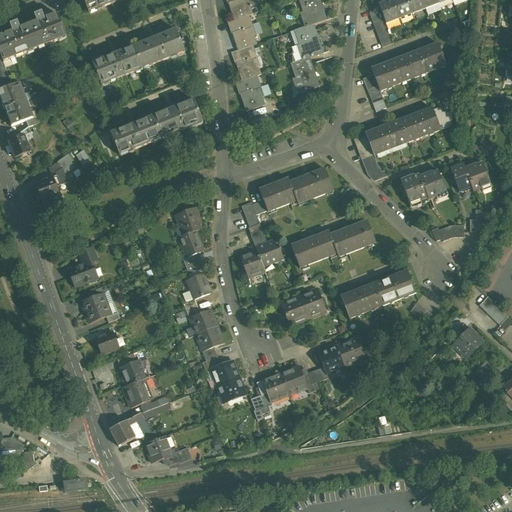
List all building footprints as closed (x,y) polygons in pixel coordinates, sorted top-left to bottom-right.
[(83,0),(89,14),(123,0),(83,0)] [(248,7),(246,0),(245,0),(226,0),(234,21),(247,17),(253,15),(250,6),(248,7)] [(298,0),(308,28),(313,26),(326,21),(319,0),(298,0)] [(391,0),(378,5),(380,10),(382,16),(384,22),(386,25),(399,20),(391,0)] [(412,15),(406,0),(391,0),(399,20),(412,15)] [(425,9),(421,0),(406,0),(412,15),(425,9)] [(436,0),(421,0),(425,9),(438,4),(436,0)] [(380,10),(369,15),(371,20),(382,16),(380,10)] [(37,23),(28,26),(38,50),(66,38),(57,15),(44,20),(41,12),(34,15),(37,23)] [(382,16),(371,20),(373,26),(384,22),(382,16)] [(234,21),(228,23),(238,52),(251,47),(257,45),(254,36),(252,37),(249,30),(251,30),(247,17),(234,21)] [(13,32),(0,37),(0,55),(3,63),(38,50),(28,26),(20,30),(17,21),(10,24),(13,32)] [(384,22),(373,26),(375,32),(387,27),(386,25),(384,22)] [(308,28),(294,32),(304,60),(309,59),(323,54),(313,26),(308,28)] [(387,27),(375,32),(378,37),(389,33),(387,27)] [(176,31),(134,47),(143,70),(185,53),(176,31)] [(389,33),(378,37),(380,43),(391,39),(389,33)] [(391,39),(380,43),(382,49),(393,44),(391,39)] [(430,49),(413,56),(412,54),(404,57),(413,80),(446,67),(437,44),(429,48),(430,49)] [(134,47),(92,64),(101,86),(143,70),(134,47)] [(238,52),(232,54),(242,82),(255,77),(261,75),(258,67),(256,67),(254,61),(256,60),(251,47),(238,52)] [(3,63),(0,55),(0,86),(1,87),(11,83),(3,63)] [(397,62),(380,69),(379,67),(371,70),(373,76),(375,81),(377,87),(379,92),(413,80),(404,57),(396,60),(397,62)] [(304,60),(291,65),(296,79),(293,80),(297,95),(319,87),(309,59),(304,60)] [(373,76),(363,80),(365,85),(375,81),(373,76)] [(242,82),(236,84),(246,113),(265,106),(262,97),(260,98),(258,91),(259,90),(255,77),(242,82)] [(375,81),(365,85),(367,91),(377,87),(375,81)] [(19,84),(0,91),(0,98),(4,110),(26,102),(19,84)] [(377,87),(367,91),(369,96),(379,92),(377,87)] [(379,92),(369,96),(371,102),(382,98),(379,92)] [(382,98),(371,102),(373,108),(384,104),(382,98)] [(194,101),(152,118),(161,140),(203,123),(194,101)] [(26,102),(4,110),(11,128),(27,122),(33,119),(26,102)] [(384,104),(373,108),(376,113),(386,109),(384,104)] [(432,109),(423,112),(424,114),(407,120),(406,119),(398,122),(407,144),(451,127),(452,114),(442,113),(442,110),(436,110),(432,111),(432,109)] [(27,122),(29,128),(40,124),(37,117),(33,119),(27,122)] [(152,118),(110,135),(119,157),(161,140),(152,118)] [(398,122),(390,125),(391,127),(374,133),(374,131),(365,135),(374,157),(407,144),(398,122)] [(16,137),(17,140),(9,143),(15,159),(31,153),(26,141),(33,139),(31,134),(29,128),(16,137)] [(365,135),(354,139),(362,161),(374,157),(365,135)] [(77,154),(80,163),(87,161),(83,152),(77,154)] [(65,175),(77,167),(69,155),(59,162),(64,169),(65,175)] [(374,157),(362,161),(367,172),(378,168),(374,157)] [(59,162),(49,169),(52,177),(64,169),(59,162)] [(464,170),(471,188),(473,193),(490,186),(482,165),(476,167),(476,166),(464,170)] [(471,188),(464,170),(462,166),(450,170),(459,193),(471,188)] [(378,168),(367,172),(367,173),(368,173),(370,178),(372,177),(372,176),(381,173),(379,167),(378,168)] [(64,169),(52,177),(53,179),(57,177),(61,187),(67,184),(65,175),(64,169)] [(324,170),(290,183),(297,202),(299,205),(333,192),(324,170)] [(381,173),(372,176),(372,177),(375,182),(386,178),(384,172),(381,173)] [(432,175),(431,173),(419,178),(428,199),(429,201),(446,194),(438,173),(432,175)] [(419,178),(419,176),(413,178),(413,177),(400,182),(404,191),(402,192),(404,198),(406,197),(410,206),(428,199),(419,178)] [(42,202),(47,216),(57,212),(56,210),(64,207),(57,188),(61,187),(57,177),(53,179),(36,185),(39,194),(37,196),(36,198),(37,200),(38,201),(39,202),(41,202),(42,202)] [(288,179),(259,191),(263,202),(267,212),(268,213),(297,202),(290,183),(288,179)] [(263,202),(253,206),(257,216),(267,212),(263,202)] [(253,206),(252,204),(242,208),(250,229),(260,225),(257,216),(253,206)] [(195,209),(177,216),(180,224),(178,225),(181,233),(183,232),(184,237),(196,232),(201,230),(199,226),(202,225),(195,209)] [(367,222),(330,236),(337,255),(339,258),(376,244),(367,222)] [(452,239),(450,227),(444,230),(448,241),(452,239)] [(442,240),(438,232),(437,229),(431,231),(436,243),(442,240)] [(448,241),(444,230),(438,232),(442,240),(443,243),(448,241)] [(184,237),(179,239),(185,255),(187,254),(189,259),(196,256),(203,253),(196,232),(184,237)] [(329,232),(291,247),(300,269),(337,255),(330,236),(329,232)] [(257,252),(263,268),(283,261),(278,246),(275,247),(273,242),(265,245),(266,247),(256,251),(257,252)] [(92,250),(80,255),(84,266),(91,263),(96,261),(92,250)] [(265,272),(263,268),(257,252),(240,258),(248,279),(265,272)] [(189,259),(187,260),(186,259),(183,260),(186,268),(199,263),(196,256),(189,259)] [(199,263),(186,268),(188,274),(204,269),(201,262),(199,263)] [(84,266),(69,272),(75,288),(95,281),(92,274),(94,270),(91,263),(84,266)] [(399,277),(382,284),(382,282),(373,285),(382,307),(415,294),(407,272),(398,275),(399,277)] [(204,276),(187,282),(194,300),(194,301),(195,300),(211,294),(204,276)] [(366,290),(349,296),(349,294),(340,298),(349,320),(382,307),(373,285),(365,288),(366,290)] [(106,287),(95,291),(98,297),(103,294),(109,292),(106,287)] [(318,290),(299,298),(307,317),(325,310),(318,290)] [(98,297),(81,303),(85,314),(108,305),(103,294),(98,297)] [(299,298),(280,305),(289,327),(308,320),(307,317),(299,298)] [(508,318),(487,298),(479,307),(499,327),(508,318)] [(194,300),(183,304),(186,310),(197,306),(195,300),(194,301),(194,300)] [(426,311),(417,304),(410,312),(419,320),(426,311)] [(108,305),(85,314),(90,325),(106,319),(112,316),(108,305)] [(197,306),(186,310),(188,317),(195,315),(196,317),(200,315),(197,306)] [(196,317),(189,320),(192,328),(194,327),(198,336),(218,328),(211,311),(200,315),(196,317)] [(436,318),(426,311),(419,320),(429,327),(436,318)] [(112,316),(106,319),(109,324),(120,320),(118,314),(112,316)] [(218,328),(198,336),(201,344),(199,345),(202,353),(214,349),(224,345),(218,328)] [(483,343),(470,330),(453,347),(466,360),(483,343)] [(114,333),(95,340),(102,356),(120,349),(114,333)] [(357,340),(336,347),(343,365),(364,357),(357,340)] [(336,347),(318,355),(323,369),(325,375),(326,375),(331,373),(331,371),(343,366),(343,365),(336,347)] [(214,349),(202,353),(206,362),(217,358),(214,349)] [(133,355),(120,360),(123,368),(136,363),(133,355)] [(217,358),(206,362),(209,372),(210,371),(221,367),(217,358)] [(123,368),(120,369),(124,378),(122,379),(125,388),(145,380),(141,372),(144,371),(140,361),(136,363),(123,368)] [(221,367),(210,371),(217,388),(238,380),(239,379),(233,362),(221,367)] [(302,376),(299,367),(280,374),(288,393),(295,391),(296,394),(307,390),(308,390),(302,376)] [(323,369),(314,372),(318,383),(328,380),(326,375),(325,375),(323,369)] [(314,372),(308,374),(312,386),(313,385),(318,383),(314,372)] [(280,374),(262,382),(267,395),(270,404),(271,404),(289,397),(288,393),(280,374)] [(312,386),(308,374),(302,376),(308,390),(307,390),(309,395),(315,392),(313,385),(312,386)] [(125,388),(123,389),(131,409),(150,402),(146,393),(149,391),(145,380),(125,388)] [(238,380),(217,388),(221,398),(224,396),(227,404),(246,397),(243,388),(242,388),(238,380)] [(511,381),(503,390),(511,398),(511,397),(511,381)] [(511,398),(503,390),(496,397),(504,405),(511,398)] [(270,404),(267,395),(261,397),(265,408),(272,406),(271,404),(270,404)] [(261,397),(251,401),(256,412),(260,410),(265,408),(261,397)] [(166,398),(144,407),(146,412),(159,407),(168,403),(166,398)] [(146,412),(141,415),(143,419),(144,421),(162,414),(159,407),(146,412)] [(256,412),(254,412),(257,421),(264,419),(260,410),(256,412)] [(141,415),(110,431),(119,448),(135,439),(129,427),(135,424),(143,419),(141,415)] [(143,419),(135,424),(144,438),(151,434),(144,421),(143,419)] [(381,436),(390,434),(388,425),(379,428),(381,436)] [(167,437),(144,446),(145,448),(145,449),(149,459),(152,465),(165,460),(166,461),(175,458),(173,454),(167,437)] [(11,439),(0,440),(1,445),(1,449),(2,452),(22,450),(25,446),(11,439)] [(187,449),(173,454),(175,458),(166,461),(168,467),(177,464),(179,465),(192,461),(187,449)] [(32,452),(23,453),(24,463),(33,461),(32,452)] [(79,483),(79,481),(65,483),(67,492),(84,489),(86,487),(85,482),(79,483)]
